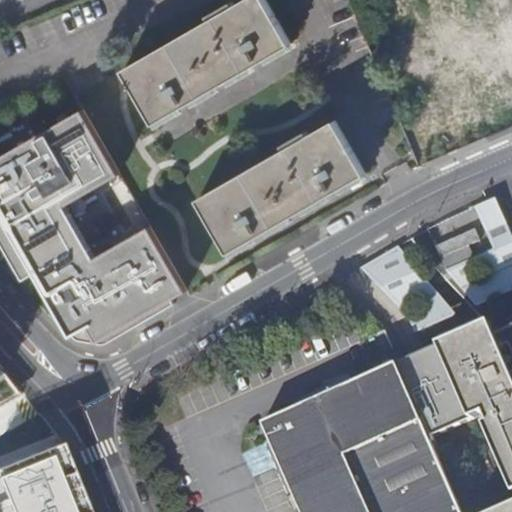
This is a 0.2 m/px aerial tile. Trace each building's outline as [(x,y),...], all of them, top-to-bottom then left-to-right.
[(157,123),(294,45),(268,0),(250,0),(127,70),(157,123)] [(173,297),(188,288),(152,225),(98,256),(67,202),(121,171),(85,109),(0,156),(0,205),(75,337),(104,343),(176,303),(173,297)] [(368,174),(338,121),(200,200),(231,252),(368,174)] [(492,253),(474,260),(447,271),(475,306),(511,290),(511,239),(493,198),(473,206),(492,253)] [(481,243),(476,231),(437,249),(447,271),(474,260),(469,249),(481,243)] [(399,249),(360,269),(406,312),(415,333),(455,313),(399,249)] [(511,511),(511,317),(399,366),(433,444),(484,421),(511,484),(511,496),(477,511),(511,511)] [(462,511),(433,444),(399,366),(264,424),(302,511),(462,511)] [(0,479),(0,511),(78,511),(56,457),(0,479)]
